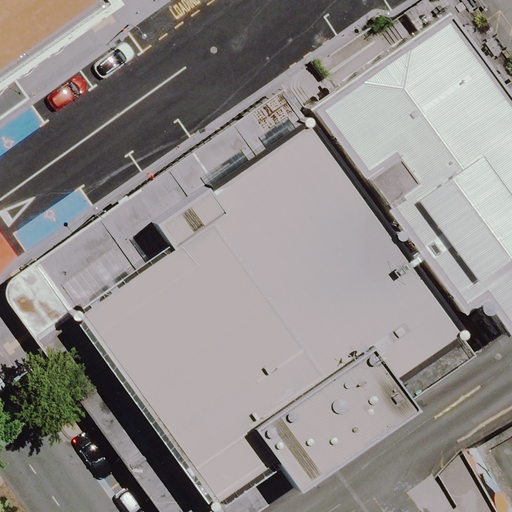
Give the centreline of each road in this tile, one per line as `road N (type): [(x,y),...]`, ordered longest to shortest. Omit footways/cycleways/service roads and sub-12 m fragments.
road 1 (unclassified): [(341,0),(0,241)]
road 2 (tertiary): [(0,379),(67,511)]
